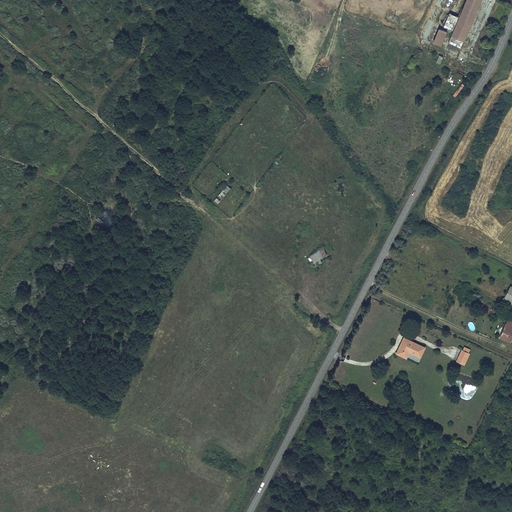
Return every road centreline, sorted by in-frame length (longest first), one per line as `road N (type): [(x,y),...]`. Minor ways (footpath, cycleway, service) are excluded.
road 1 (tertiary): [(511,16),(249,511)]
road 2 (track): [(0,34),(342,331)]
